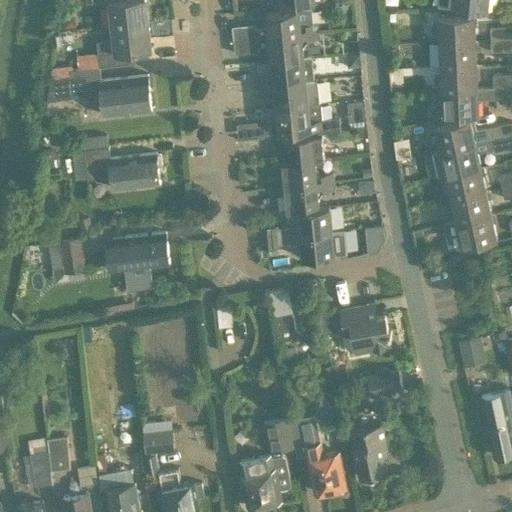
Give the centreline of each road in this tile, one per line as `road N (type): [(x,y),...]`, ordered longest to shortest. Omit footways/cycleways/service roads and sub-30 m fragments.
road 1 (residential): [(208,0),(240,258),(270,279),(404,258)]
road 2 (residential): [(404,258),(365,0)]
road 3 (residential): [(462,511),(404,258)]
